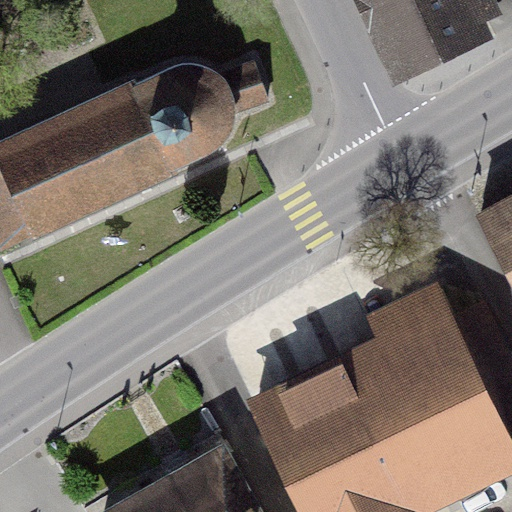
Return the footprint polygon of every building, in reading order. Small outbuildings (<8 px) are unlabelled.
[(358,0),(393,73),(475,34),(467,16),(487,7),(483,0),(358,0)] [(0,141),(0,170),(30,236),(171,172),(170,169),(216,144),(227,129),(232,116),(265,101),(248,63),(215,78),(198,70),(180,68),(173,70),(132,86),(130,82),(0,141)] [(511,198),(476,218),(511,287),(511,198)] [(511,455),(511,444),(449,315),(251,409),(301,511),(408,511),(406,506),(511,455)] [(245,511),(215,458),(118,511),(245,511)]
